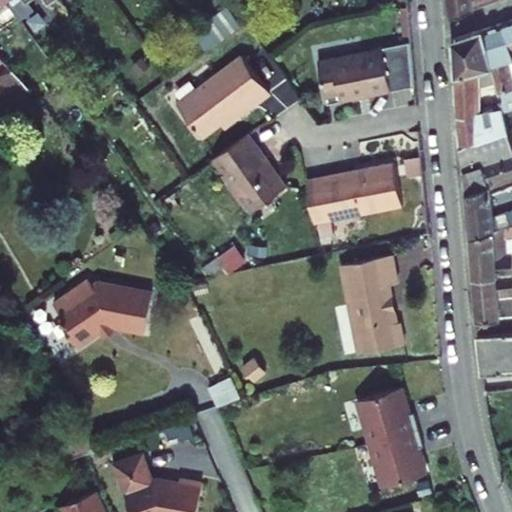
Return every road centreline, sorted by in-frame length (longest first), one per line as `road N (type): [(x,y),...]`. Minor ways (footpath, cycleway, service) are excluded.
road 1 (residential): [(439,114),(463,385),(499,511)]
road 2 (residential): [(439,114),(316,137)]
